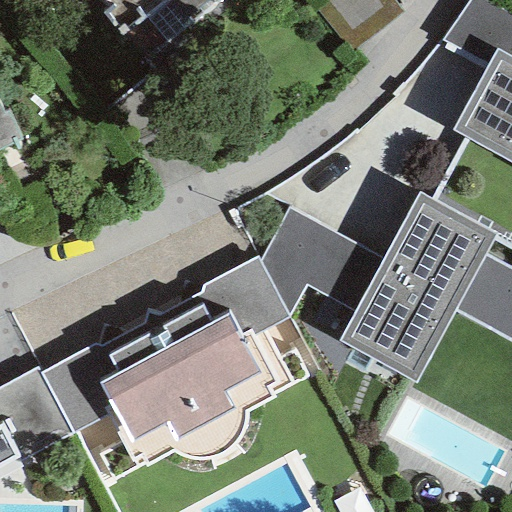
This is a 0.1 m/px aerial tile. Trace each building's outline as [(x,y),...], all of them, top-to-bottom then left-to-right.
[(98,0),(146,58),(216,0),(98,0)] [(511,53),(495,45),(451,126),(511,158),(511,53)] [(0,143),(20,134),(7,105),(2,108),(0,104),(0,143)] [(495,231),(418,189),(381,257),(352,310),(338,336),(415,378),(454,307),(492,236),(495,231)] [(381,257),(284,205),(258,259),(286,314),(304,282),(352,310),(381,257)] [(511,245),(492,236),(454,307),(511,338),(511,245)] [(116,369),(98,378),(129,437),(164,419),(173,436),(231,406),(221,387),(257,368),(227,310),(209,319),(200,303),(107,351),(116,369)] [(0,458),(15,452),(0,421),(0,458)]
